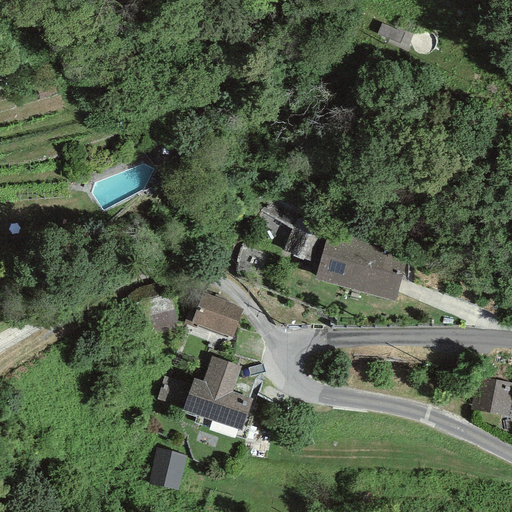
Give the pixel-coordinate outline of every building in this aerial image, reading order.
[(381,41),(404,46),(407,29),(384,25),(381,41)] [(325,240),(292,228),(283,251),(318,264),(325,240)] [(408,252),(327,231),(325,240),(318,264),(314,279),(395,300),(408,252)] [(214,297),(202,293),(198,302),(193,301),(184,324),(196,329),(198,324),(232,338),(243,309),(224,302),(226,298),(215,294),(214,297)] [(177,323),(169,294),(136,302),(143,331),(177,323)] [(241,432),(253,399),(232,392),(240,367),(211,357),(202,382),(194,378),(191,386),(183,408),(182,411),(241,432)] [(157,399),(183,408),(191,386),(164,377),(157,399)] [(511,396),(511,383),(476,377),(470,409),(508,416),(511,396)] [(186,455),(158,448),(149,483),(177,490),(186,455)]
